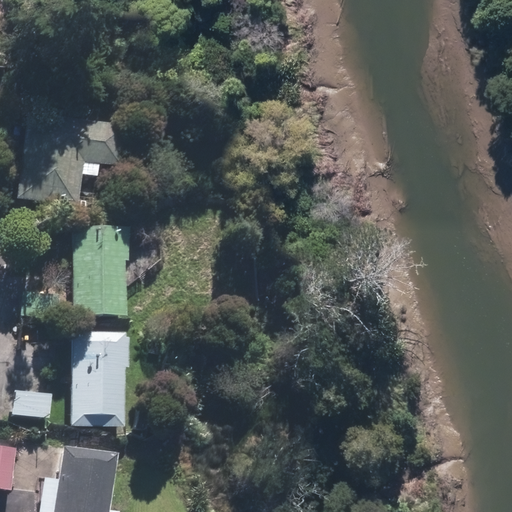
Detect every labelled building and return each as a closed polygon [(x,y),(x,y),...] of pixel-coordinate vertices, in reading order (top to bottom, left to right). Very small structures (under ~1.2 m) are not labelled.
[(25,112),(15,197),(76,205),(81,173),(96,174),(97,162),(117,165),(122,124),(25,112)] [(75,314),(128,314),(128,257),(132,257),(132,225),(75,224),(75,314)] [(73,330),(71,424),(124,425),(125,366),(129,366),(129,336),(126,335),(126,331),(73,330)] [(20,389),(17,413),(53,417),(55,394),(20,389)] [(0,488),(12,490),(16,448),(0,445),(0,488)] [(102,511),(110,458),(57,450),(52,484),(38,482),(33,511),(102,511)]
